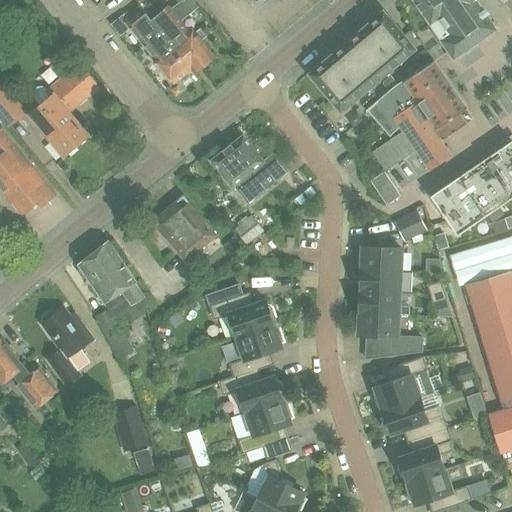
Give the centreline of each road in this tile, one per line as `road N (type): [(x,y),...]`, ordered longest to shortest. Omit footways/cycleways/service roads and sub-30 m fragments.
road 1 (residential): [(375,511),(328,346),(330,177),(253,84)]
road 2 (secondary): [(0,299),(183,147)]
road 3 (residential): [(183,147),(65,0)]
road 4 (secondary): [(253,84),(352,0)]
